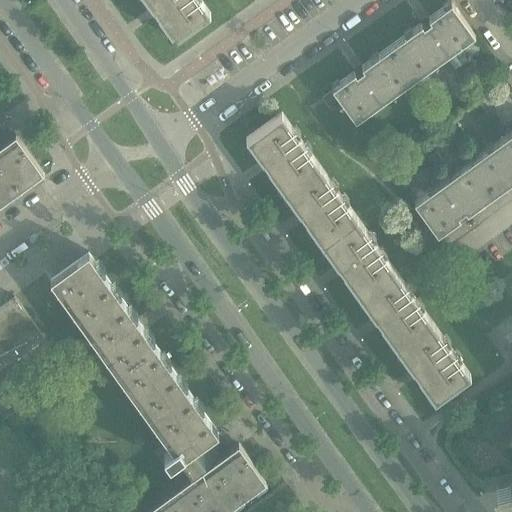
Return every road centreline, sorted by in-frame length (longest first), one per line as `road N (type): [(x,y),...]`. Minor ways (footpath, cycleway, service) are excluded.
road 1 (residential): [(450,511),(240,215),(203,211)]
road 2 (tertiary): [(420,511),(203,211)]
road 3 (residential): [(183,259),(181,298),(306,478),(352,489)]
road 4 (tertiary): [(183,259),(352,489)]
road 5 (residential): [(159,142),(364,0)]
road 6 (tertiary): [(0,3),(116,167)]
road 7 (tertiary): [(159,142),(60,0)]
road 8 (residential): [(0,247),(116,167)]
